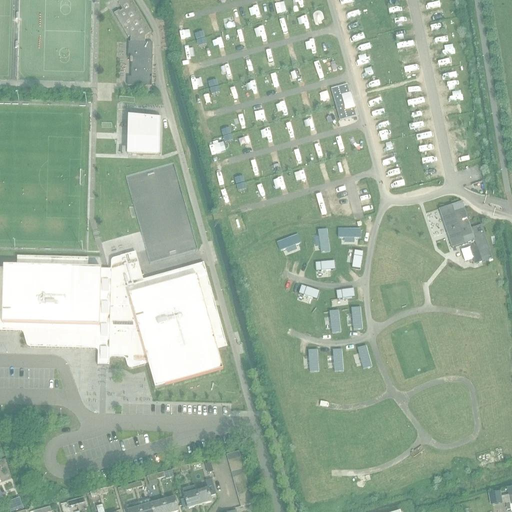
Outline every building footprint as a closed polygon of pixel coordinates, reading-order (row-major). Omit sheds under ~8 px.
[(119,11),(114,14),(128,38),(130,36),(130,43),(128,42),(128,59),(130,59),(130,63),(131,63),(131,78),(127,78),(127,87),(151,87),(152,43),(145,43),(145,36),(151,33),(131,0),(116,0),(122,10),(119,12),(119,11)] [(203,33),(194,35),(198,48),(206,46),(203,33)] [(216,81),(208,83),(211,96),(219,94),(216,81)] [(355,116),(347,85),(331,90),(340,120),(355,116)] [(128,118),(128,147),(131,147),(131,155),(158,155),(159,119),(128,118)] [(229,129),(221,131),(224,144),(233,142),(229,129)] [(242,177),(234,179),(237,192),(245,190),(242,177)] [(462,202),(439,210),(452,249),(475,241),(476,245),(469,248),(474,265),(482,262),(493,259),(482,225),(471,229),(462,202)] [(361,229),(338,229),(338,240),(361,240),(361,229)] [(327,230),(318,232),(321,254),(330,253),(327,230)] [(298,235),(276,243),(280,253),(302,246),(298,235)] [(363,252),(355,251),(352,270),(360,271),(363,252)] [(101,269),(100,269),(98,352),(97,366),(103,366),(109,366),(109,361),(109,360),(110,359),(110,358),(111,358),(112,358),(123,358),(124,358),(124,359),(125,359),(125,360),(127,366),(127,367),(128,367),(129,368),(130,369),(131,369),(148,364),(155,390),(223,371),(217,350),(227,347),(204,263),(143,280),(135,253),(113,259),(111,260),(111,262),(110,270),(101,269)] [(98,352),(100,269),(88,269),(88,259),(17,257),(17,267),(3,267),(3,269),(0,268),(0,331),(20,332),(21,332),(22,333),(23,333),(23,334),(26,345),(27,346),(28,347),(29,348),(30,348),(95,349),(96,350),(97,350),(97,351),(98,352)] [(335,262),(315,263),(316,273),(335,272),(335,262)] [(320,292),(301,286),(298,295),(317,301),(320,292)] [(354,290),(336,292),(337,301),(355,299),(354,290)] [(360,308),(351,309),(354,332),(363,331),(360,308)] [(339,312),(329,313),(332,335),(341,334),(339,312)] [(366,347),(357,349),(363,371),(372,369),(366,347)] [(342,350),(333,351),(334,374),(343,373),(342,350)] [(317,351),(308,351),(310,374),(319,374),(317,351)] [(238,452),(226,455),(228,461),(240,457),(238,452)] [(241,463),(240,457),(228,461),(229,466),(241,463)] [(207,474),(213,472),(209,460),(204,462),(207,474)] [(243,469),(241,463),(229,466),(231,472),(243,469)] [(243,469),(231,472),(232,478),(245,475),(243,469)] [(245,475),(232,478),(234,484),(246,481),(245,475)] [(207,488),(195,491),(200,506),(212,502),(210,496),(216,495),(211,480),(205,481),(207,488)] [(246,481),(234,484),(236,490),(248,486),(246,481)] [(194,486),(182,489),(184,495),(188,509),(200,506),(195,491),(194,486)] [(248,486),(236,490),(237,496),(250,492),(248,486)] [(250,492),(237,496),(239,501),(251,498),(250,492)] [(163,501),(162,501),(165,511),(177,511),(178,511),(174,498),(163,501)] [(251,498),(239,501),(240,507),(253,504),(251,498)] [(138,502),(139,507),(140,511),(153,511),(151,504),(149,499),(138,502)] [(19,500),(6,504),(8,511),(16,511),(23,510),(19,500)] [(151,504),(153,511),(165,511),(162,501),(151,504)] [(138,502),(126,506),(127,511),(140,511),(139,507),(138,502)]
